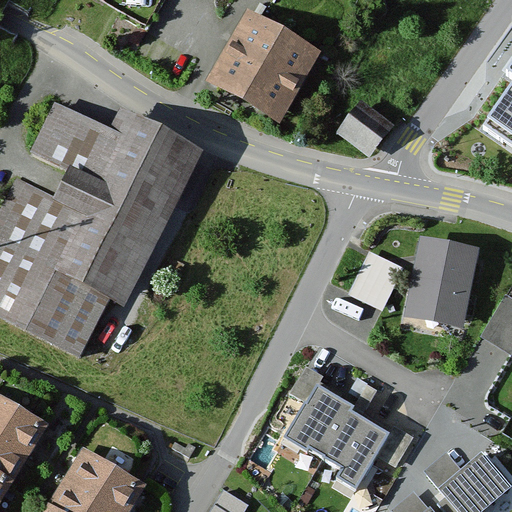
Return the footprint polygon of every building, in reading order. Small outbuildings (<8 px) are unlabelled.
[(205,89),(280,131),(321,57),(246,16),(205,89)] [(511,68),(504,80),(511,85),(477,134),(511,158),(511,68)] [(388,128),(356,106),(333,138),(365,160),(388,128)] [(119,311),(198,157),(116,115),(105,136),(49,108),(26,153),(61,170),(45,200),(11,182),(0,203),(0,324),(77,364),(107,305),(119,311)] [(464,333),(479,253),(421,242),(405,322),(464,333)] [(349,297),(383,313),(404,270),(370,253),(349,297)] [(511,300),(506,297),(480,340),(511,358),(511,356),(511,300)] [(354,411),(316,388),(282,443),(307,459),(309,455),(322,463),(352,415),(354,411)] [(0,489),(41,426),(0,400),(0,489)] [(390,439),(352,415),(322,463),(341,475),(336,483),(355,495),(390,439)] [(106,458),(127,471),(135,457),(114,445),(106,458)] [(78,451),(41,511),(130,511),(144,491),(78,451)] [(482,457),(438,494),(452,511),(489,511),(511,493),(482,457)] [(222,496),(212,511),(242,511),(245,509),(222,496)]
